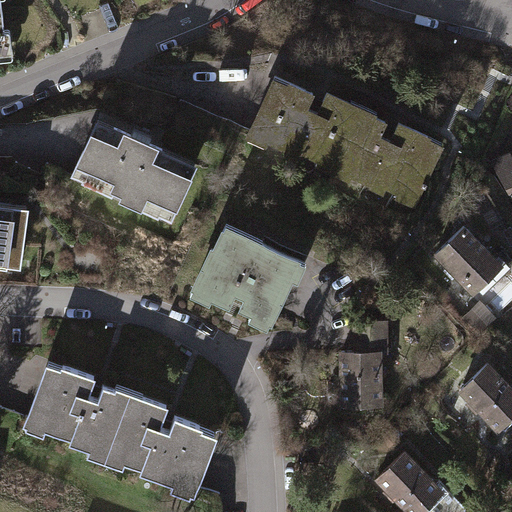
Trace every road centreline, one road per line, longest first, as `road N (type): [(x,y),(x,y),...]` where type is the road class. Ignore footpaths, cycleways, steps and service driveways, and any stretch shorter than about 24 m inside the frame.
road 1 (residential): [(263,511),(255,408),(231,360),(177,327),(119,308),(0,300)]
road 2 (residential): [(227,0),(0,100)]
